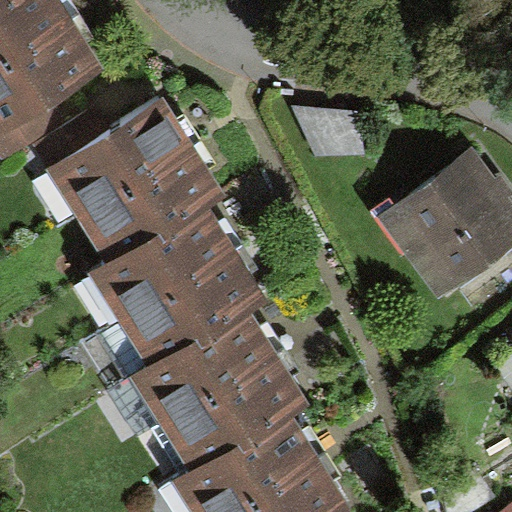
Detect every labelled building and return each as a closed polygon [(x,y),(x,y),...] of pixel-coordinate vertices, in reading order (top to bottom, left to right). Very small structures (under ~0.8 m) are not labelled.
[(0,0),(0,147),(1,150),(64,111),(51,91),(109,55),(75,0),(0,0)] [(93,100),(36,135),(105,247),(160,213),(165,221),(210,192),(228,181),(166,80),(104,118),(93,100)] [(359,103),(292,97),(315,150),(365,147),(359,103)] [(391,186),(371,200),(438,292),(511,238),(511,188),(474,136),(396,192),(391,186)] [(105,247),(89,257),(147,350),(197,318),(203,327),(251,296),(268,284),(210,192),(165,221),(160,213),(105,247)] [(147,350),(130,361),(189,453),(239,421),(244,429),(293,398),(309,387),(251,296),(203,327),(197,318),(147,350)] [(189,453),(170,465),(200,511),(319,511),(353,491),(293,398),(244,429),(239,421),(189,453)] [(462,511),(499,489),(476,458),(437,482),(446,511),(462,511)]
